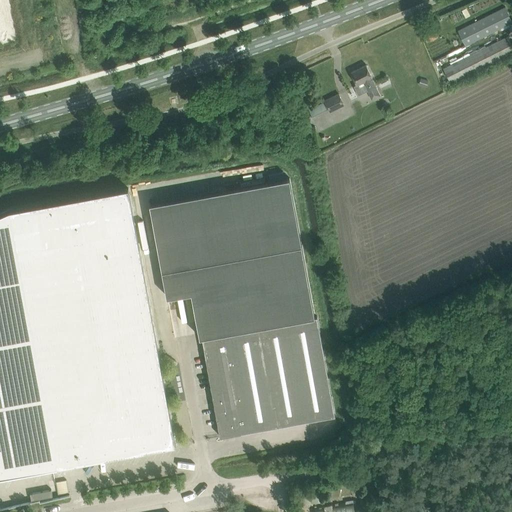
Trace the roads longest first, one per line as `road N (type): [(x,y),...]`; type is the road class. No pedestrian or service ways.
road 1 (primary): [(0,127),(384,0)]
road 2 (track): [(276,481),(342,454),(511,423)]
road 3 (unclassified): [(81,511),(253,478),(276,481),(287,511)]
road 4 (unknown): [(205,488),(160,290)]
